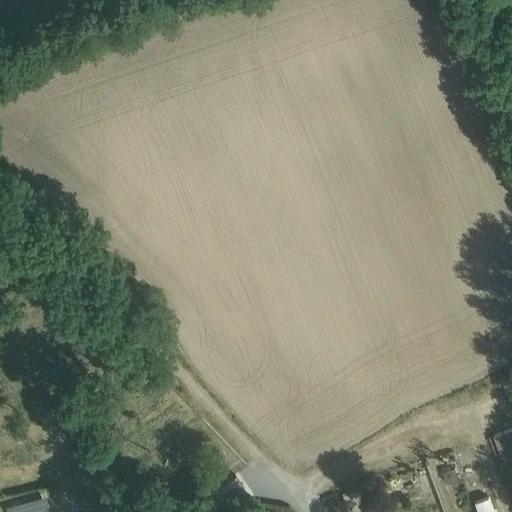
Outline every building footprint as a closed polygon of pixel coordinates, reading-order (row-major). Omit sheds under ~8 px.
[(503,462),(511,459),(511,429),(494,436),(503,462)] [(443,485),(462,479),(457,467),(439,473),(443,485)] [(204,496),(211,506),(225,497),(242,486),(235,475),(204,496)] [(242,486),(225,497),(234,511),(241,511),(255,503),(242,486)] [(349,507),(365,501),(360,488),(344,494),(349,507)]
